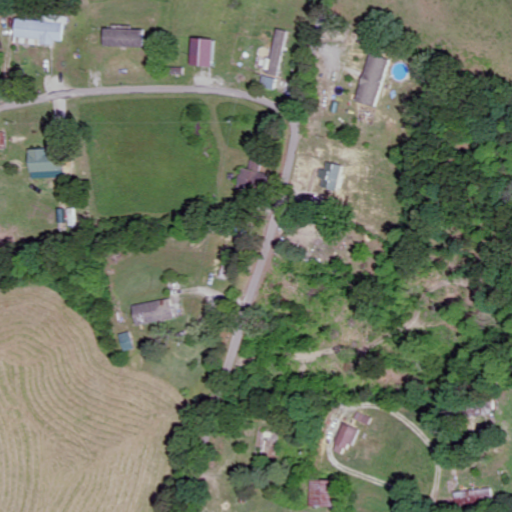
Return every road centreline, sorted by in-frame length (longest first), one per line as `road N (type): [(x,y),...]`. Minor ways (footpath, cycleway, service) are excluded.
road 1 (residential): [(191,511),(274,231),(327,0)]
road 2 (residential): [(301,118),(240,93),(198,89),(116,89),(0,106)]
